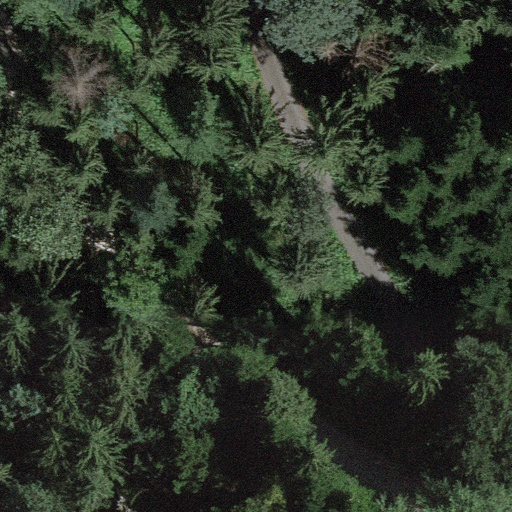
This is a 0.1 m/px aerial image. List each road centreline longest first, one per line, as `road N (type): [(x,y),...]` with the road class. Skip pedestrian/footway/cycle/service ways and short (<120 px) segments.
road 1 (track): [(0,19),(66,176),(126,279),(206,350),(358,459),(480,511)]
road 2 (track): [(505,511),(478,449),(342,220),(279,79),(255,0)]
